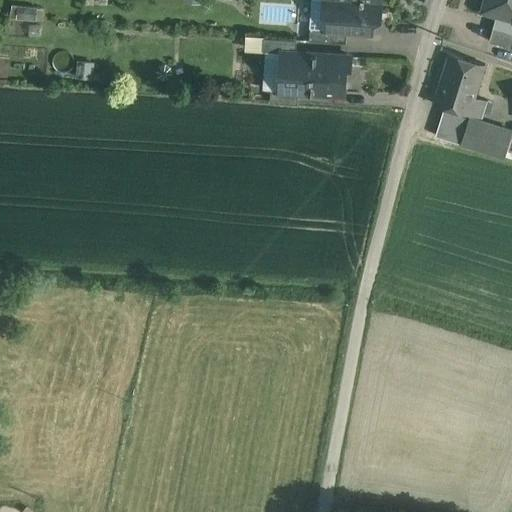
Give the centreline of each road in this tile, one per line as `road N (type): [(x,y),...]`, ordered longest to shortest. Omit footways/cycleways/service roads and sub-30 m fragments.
road 1 (residential): [(367,304),(443,0)]
road 2 (unclassified): [(324,511),(367,304)]
